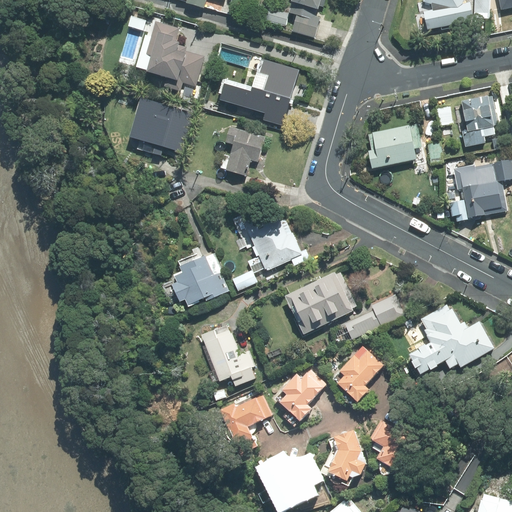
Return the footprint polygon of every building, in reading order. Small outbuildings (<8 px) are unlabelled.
[(223,0),(186,0),(185,3),(202,8),(203,0),(219,0),(224,1),(223,0)] [(322,0),(288,0),(285,12),(316,21),(322,0)] [(462,0),(421,0),(420,6),(458,17),(462,0)] [(489,0),(475,0),(472,21),(486,23),(489,0)] [(511,0),(497,0),(499,13),(511,11),(511,0)] [(285,28),(288,16),(270,11),(267,23),(285,28)] [(145,24),(130,19),(126,30),(141,35),(145,24)] [(150,80),(193,90),(202,54),(172,47),(176,31),(153,25),(146,52),(150,53),(144,78),(150,80)] [(245,52),(223,47),(220,58),(241,64),(245,52)] [(290,79),(262,71),(250,114),(278,122),(290,79)] [(194,112),(137,96),(125,138),(182,155),(194,112)] [(492,99),(453,104),(461,156),(499,151),(492,99)] [(451,107),(434,109),(436,128),(453,126),(451,107)] [(366,133),(373,166),(419,156),(412,123),(366,133)] [(239,126),(224,170),(248,178),(263,135),(239,126)] [(426,141),(430,164),(441,162),(437,139),(426,141)] [(458,168),(466,211),(500,205),(492,162),(458,168)] [(264,268),(300,253),(282,210),(246,225),(264,268)] [(195,250),(169,273),(194,300),(219,277),(195,250)] [(257,286),(250,272),(230,281),(237,295),(257,286)] [(339,273),(286,293),(301,333),(354,312),(339,273)] [(400,314),(393,297),(341,319),(348,336),(400,314)] [(476,320),(465,327),(462,322),(459,324),(449,304),(417,320),(427,340),(407,351),(418,372),(438,362),(438,363),(444,360),(451,372),(492,346),(476,320)] [(219,377),(252,369),(241,322),(208,329),(219,377)] [(357,346),(331,379),(355,398),(381,365),(357,346)] [(318,385),(300,373),(278,406),(296,418),(318,385)] [(224,389),(210,395),(213,404),(227,398),(224,389)] [(273,412),(259,395),(230,418),(244,435),(273,412)] [(410,457),(399,421),(368,431),(379,466),(410,457)] [(337,432),(329,469),(348,473),(357,436),(337,432)] [(301,448),(261,471),(277,499),(317,477),(301,448)] [(511,511),(511,500),(480,493),(475,511),(511,511)] [(356,511),(343,496),(323,511),(356,511)]
